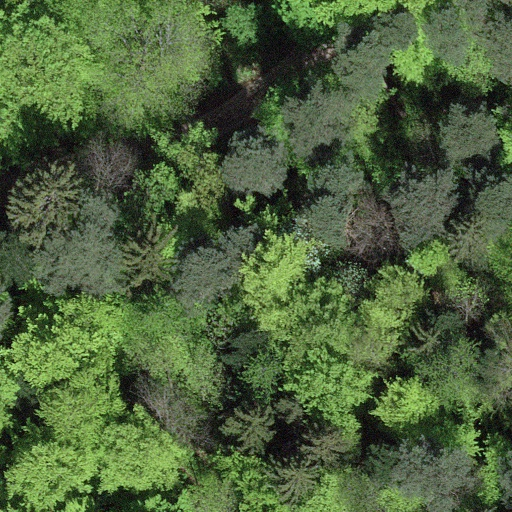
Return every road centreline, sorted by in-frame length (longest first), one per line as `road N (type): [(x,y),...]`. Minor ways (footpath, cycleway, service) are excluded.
road 1 (track): [(0,343),(12,333),(511,196)]
road 2 (track): [(354,0),(321,44),(238,110),(91,178),(0,184)]
road 3 (track): [(0,385),(57,385),(176,422),(227,511)]
